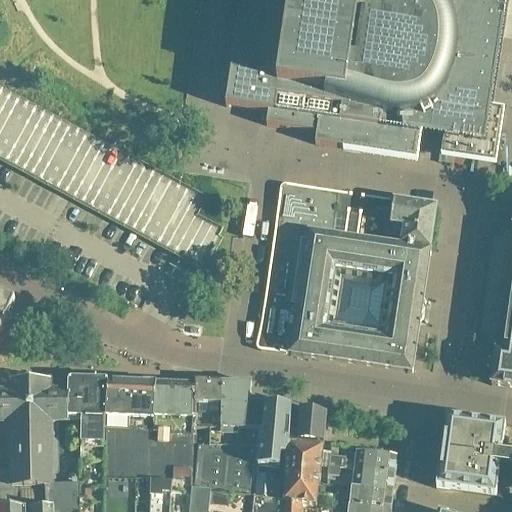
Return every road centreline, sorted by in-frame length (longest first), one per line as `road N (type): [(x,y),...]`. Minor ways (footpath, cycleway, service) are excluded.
road 1 (residential): [(448,397),(476,192),(267,162),(235,366)]
road 2 (residential): [(235,366),(143,347),(0,272)]
road 3 (residential): [(427,395),(235,366)]
